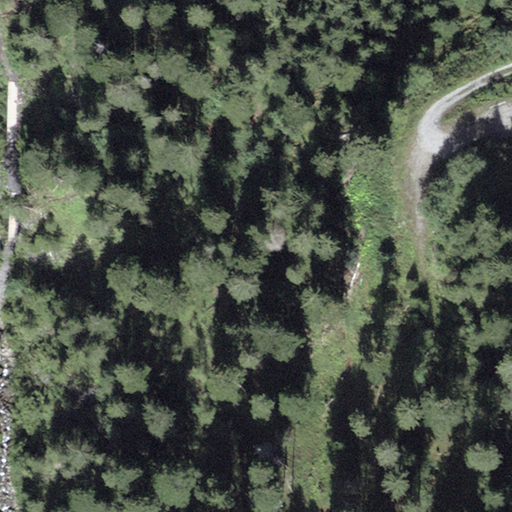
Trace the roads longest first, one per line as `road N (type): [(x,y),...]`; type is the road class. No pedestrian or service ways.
road 1 (track): [(0,290),(13,245),(7,153),(17,116),(0,51)]
road 2 (track): [(511,126),(440,136),(431,130),(441,103),(511,69)]
